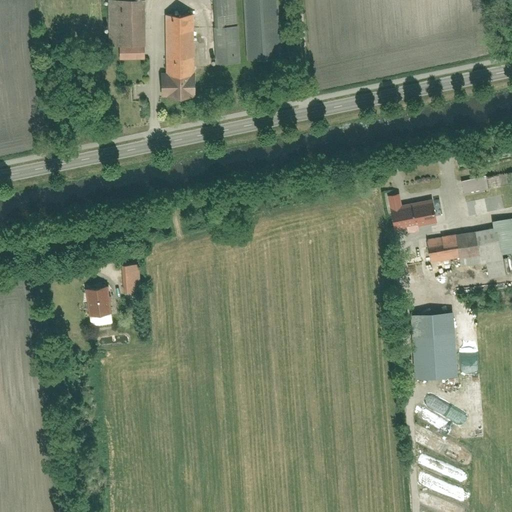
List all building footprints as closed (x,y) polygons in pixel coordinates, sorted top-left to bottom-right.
[(107,0),(108,43),(142,42),(141,0),(107,0)] [(235,0),(211,0),(213,27),(212,27),(214,62),(239,61),(235,0)] [(276,0),(241,0),(246,60),(280,58),(276,0)] [(164,13),(164,69),(192,69),(192,13),(164,13)] [(164,69),(161,69),(161,91),(195,91),(195,69),(192,69),(164,69)] [(483,175),(459,181),(461,193),(486,187),(483,175)] [(389,201),(393,224),(436,216),(432,193),(389,201)] [(495,224),(423,238),(429,266),(501,251),(495,224)] [(136,260),(118,262),(121,287),(138,285),(136,260)] [(105,281),(83,285),(87,312),(109,309),(105,281)] [(455,314),(412,317),(416,382),(459,379),(455,314)] [(421,421),(433,424),(435,413),(424,410),(421,421)]
